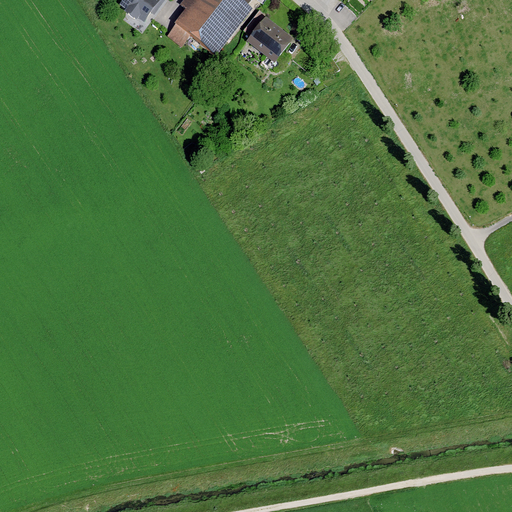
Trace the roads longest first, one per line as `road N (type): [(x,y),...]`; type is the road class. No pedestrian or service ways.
road 1 (track): [(511,306),(342,37),(304,0)]
road 2 (track): [(403,485),(254,511)]
